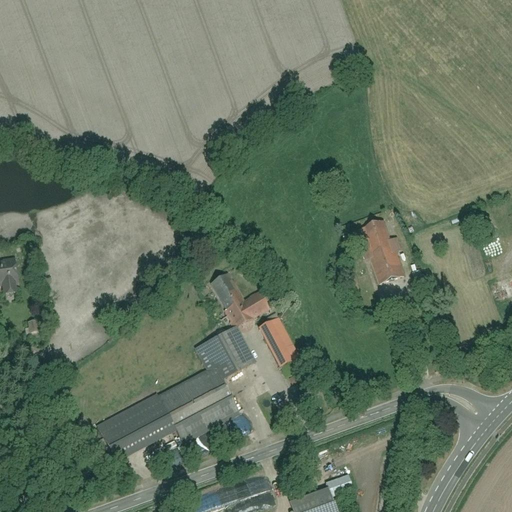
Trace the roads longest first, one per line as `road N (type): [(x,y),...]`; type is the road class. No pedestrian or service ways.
road 1 (tertiary): [(103,511),(418,397),(437,393),(497,412)]
road 2 (unknown): [(0,416),(76,510)]
road 3 (primary): [(431,511),(454,466),(497,412)]
